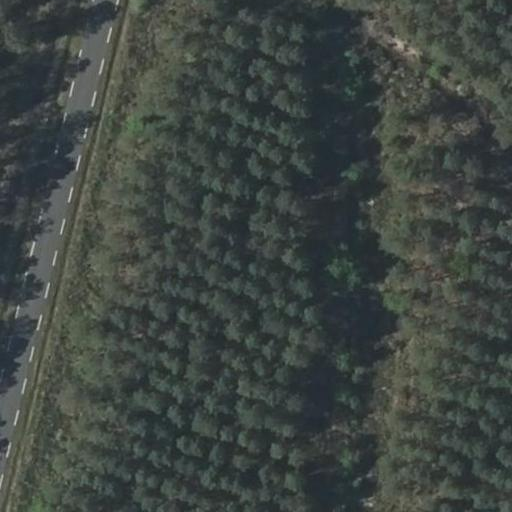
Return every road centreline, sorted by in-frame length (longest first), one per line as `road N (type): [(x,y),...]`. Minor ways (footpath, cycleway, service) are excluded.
road 1 (track): [(374,41),(370,511)]
road 2 (secondary): [(99,0),(0,405)]
road 3 (track): [(317,0),(511,152)]
